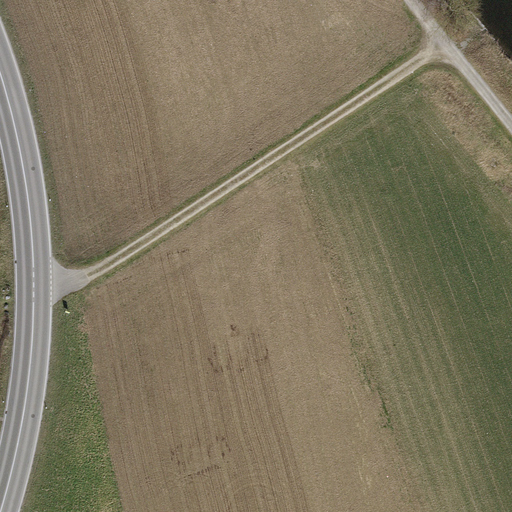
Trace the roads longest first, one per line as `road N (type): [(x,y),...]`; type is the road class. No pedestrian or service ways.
road 1 (track): [(446,42),(35,284)]
road 2 (secondary): [(0,511),(23,416),(35,284),(21,153),(0,66)]
road 3 (track): [(411,0),(511,123)]
